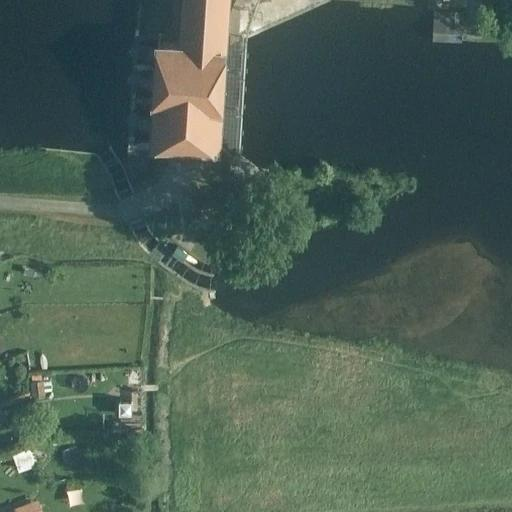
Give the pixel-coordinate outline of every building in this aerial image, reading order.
[(160,40),(153,140),(218,145),(223,80),(225,44),(228,0),(182,0),(180,41),(160,40)] [(444,10),(432,10),(431,40),(461,41),(461,22),(461,11),(444,10)] [(30,379),(31,395),(43,394),(42,378),(30,379)] [(27,445),(13,448),(16,463),(30,459),(27,445)] [(31,511),(28,502),(0,511),(31,511)]
